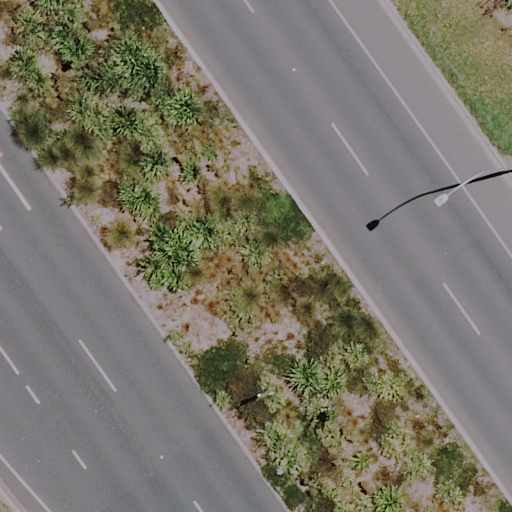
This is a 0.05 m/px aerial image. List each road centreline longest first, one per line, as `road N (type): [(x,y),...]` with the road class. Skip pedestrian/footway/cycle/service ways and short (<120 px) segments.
road 1 (secondary): [(283,0),(511,303)]
road 2 (secondary): [(191,511),(0,258)]
